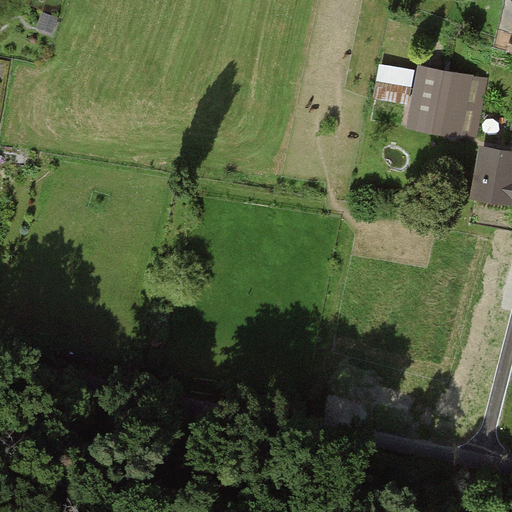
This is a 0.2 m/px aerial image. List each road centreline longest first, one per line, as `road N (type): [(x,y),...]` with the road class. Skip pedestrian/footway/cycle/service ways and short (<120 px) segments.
road 1 (track): [(0,362),(511,468)]
road 2 (track): [(481,461),(511,344)]
